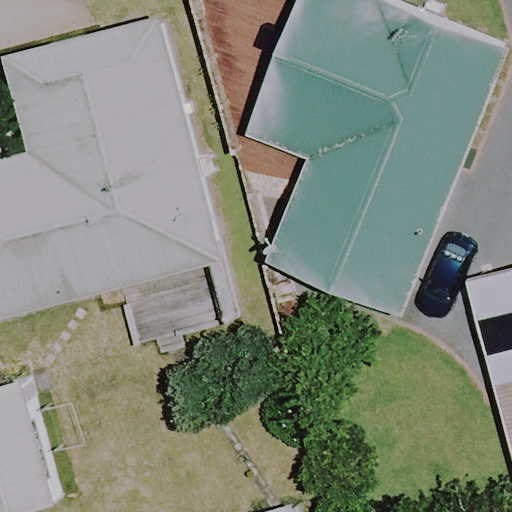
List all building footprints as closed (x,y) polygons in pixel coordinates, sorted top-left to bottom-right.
[(511,94),(511,47),(405,0),(320,0),(265,123),(323,149),(277,253),(414,314),(511,94)] [(0,315),(233,260),(175,17),(21,53),(44,150),(0,160),(0,315)] [(511,264),(481,271),(511,411),(511,264)] [(0,511),(40,511),(72,504),(38,372),(0,382),(0,511)] [(308,511),(304,494),(243,510),(243,511),(308,511)]
